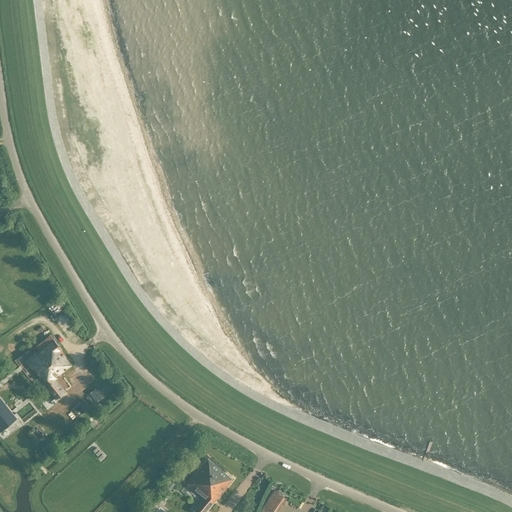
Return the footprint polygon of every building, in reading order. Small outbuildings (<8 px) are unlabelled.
[(55,312),(70,302),(64,294),(50,304),(55,312)] [(73,341),(82,336),(70,312),(60,317),(73,341)] [(47,341),(55,337),(50,329),(42,333),(47,341)] [(54,346),(27,368),(56,405),(65,398),(55,386),(72,372),(66,365),(67,364),(62,357),(63,357),(54,346)] [(100,382),(96,376),(95,377),(93,373),(84,380),(91,389),(100,382)] [(90,392),(98,402),(108,393),(99,384),(90,392)] [(14,425),(0,407),(0,430),(3,434),(14,425)] [(44,422),(58,438),(65,432),(52,416),(44,422)] [(157,444),(164,437),(159,432),(152,439),(157,444)] [(189,488),(206,503),(213,510),(234,485),(210,464),(189,488)] [(158,500),(146,511),(165,511),(168,509),(158,500)] [(271,511),(282,511),(287,505),(279,500),(271,511)]
